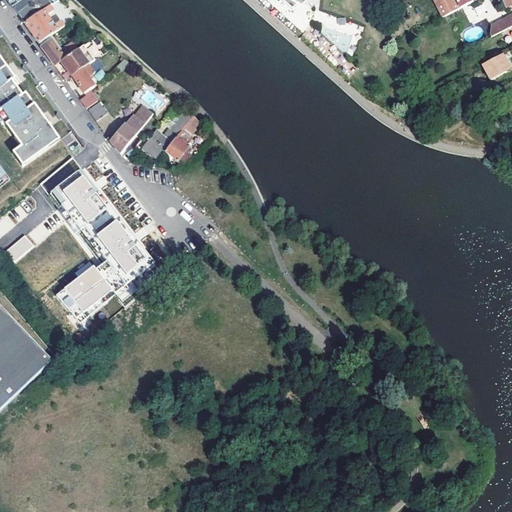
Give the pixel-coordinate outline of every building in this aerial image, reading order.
[(5,0),(12,9),(20,3),(22,1),(27,9),(39,1),(39,0),(5,0)] [(27,9),(17,15),(19,18),(24,26),(50,7),(53,4),(49,0),(40,0),(39,1),(27,9)] [(280,0),(291,9),(298,3),(303,4),(307,0),(280,0)] [(432,0),(442,19),(473,3),(470,0),(432,0)] [(487,17),(489,21),(498,18),(490,0),(489,0),(467,10),(472,23),(487,17)] [(511,0),(501,0),(506,9),(511,5),(511,0)] [(20,3),(12,9),(17,15),(27,9),(22,1),(20,3)] [(32,36),(39,46),(51,37),(65,27),(61,22),(55,27),(47,16),(54,12),(50,7),(24,26),(32,36)] [(491,35),(492,38),(511,27),(511,16),(492,27),(491,35)] [(41,48),(55,67),(61,63),(65,60),(60,53),(54,45),(56,44),(51,37),(39,46),(41,48)] [(62,52),(60,53),(65,60),(78,50),(73,43),(62,52)] [(78,50),(65,60),(61,63),(72,78),(73,77),(95,61),(84,46),(78,50)] [(0,114),(4,112),(21,135),(16,138),(23,148),(18,152),(27,164),(57,142),(41,120),(44,117),(26,92),(23,95),(16,86),(20,83),(0,56),(0,114)] [(504,59),(502,56),(482,66),(490,79),(509,68),(504,59)] [(104,66),(98,59),(95,61),(73,77),(85,94),(86,94),(95,87),(89,78),(104,66)] [(122,63),(116,68),(121,73),(129,65),(124,61),(122,63)] [(101,69),(94,74),(98,80),(105,75),(101,69)] [(92,94),(80,102),(87,111),(98,103),(92,94)] [(179,103),(164,122),(167,125),(182,106),(179,103)] [(101,104),(90,112),(98,123),(108,116),(101,104)] [(121,156),(123,153),(153,116),(143,108),(135,118),(133,116),(125,127),(125,126),(111,144),(121,156)] [(4,112),(0,114),(0,115),(16,138),(21,135),(4,112)] [(173,135),(161,126),(144,147),(160,160),(166,153),(195,116),(191,112),(173,135)] [(166,153),(178,163),(186,153),(191,148),(186,144),(203,122),(195,116),(166,153)] [(215,138),(206,126),(199,134),(210,143),(215,138)] [(18,152),(15,154),(24,167),(27,164),(18,152)] [(96,188),(83,171),(50,195),(104,266),(109,273),(102,278),(97,271),(91,262),(83,268),(87,273),(57,295),(79,325),(115,298),(124,310),(163,277),(139,245),(96,188)] [(6,174),(0,179),(0,184),(9,178),(6,174)] [(98,189),(108,182),(103,176),(94,182),(98,189)] [(25,235),(6,250),(14,261),(34,246),(25,235)] [(104,266),(97,271),(102,278),(109,273),(104,266)] [(0,410),(51,361),(0,308),(0,410)]
